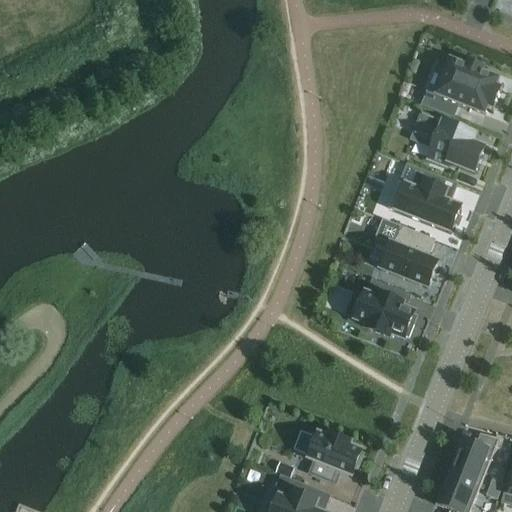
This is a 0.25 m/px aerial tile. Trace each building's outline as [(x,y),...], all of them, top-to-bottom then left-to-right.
[(428,92),(422,106),(460,122),(465,109),(491,119),(494,111),(500,114),(508,93),(503,91),(506,84),(489,77),(491,72),(476,67),(474,71),(457,64),(444,98),(428,92)] [(424,116),(416,136),(424,140),(423,142),(428,144),(429,141),(436,144),(429,162),(448,169),(449,165),(454,167),(454,168),(455,168),(456,168),(458,169),(458,170),(460,170),(475,176),(479,166),(475,165),(478,158),(482,160),(486,150),(475,145),(478,138),(424,116)] [(400,185),(390,211),(450,235),(452,236),(453,234),(455,227),(459,218),(461,211),(462,211),(463,209),(461,208),(460,209),(451,205),(458,187),(408,167),(401,185),(400,185)] [(382,270),(381,272),(383,273),(383,272),(428,290),(428,291),(430,291),(431,289),(440,267),(441,265),(439,264),(429,261),(436,243),(403,229),(396,247),(394,246),(392,245),(391,247),(382,270)] [(373,281),(357,322),(369,327),(368,331),(391,340),(393,337),(405,342),(406,339),(410,340),(416,326),(412,325),(416,316),(413,314),(414,311),(408,308),(413,297),(373,281)] [(315,438),(308,457),(311,459),(310,462),(315,464),(311,477),(337,487),(341,475),(353,479),(356,471),(358,472),(364,457),(362,456),(363,453),(352,449),(353,446),(331,437),(329,440),(320,436),(319,440),(315,438)] [(461,452),(452,475),(483,487),(501,442),(493,440),(481,436),(477,446),(475,446),(469,443),(465,454),(461,452)] [(281,465),(277,475),(292,481),(295,470),(281,465)] [(452,475),(443,497),(447,499),(443,510),(447,511),(473,511),(483,487),(452,475)] [(511,475),(510,475),(502,505),(509,507),(511,507),(511,475)] [(284,492),(276,511),(323,511),(330,497),(318,492),(282,478),(277,489),(284,492)] [(493,483),(490,490),(501,495),(504,487),(493,483)] [(490,490),(487,498),(498,503),(501,495),(490,490)]
